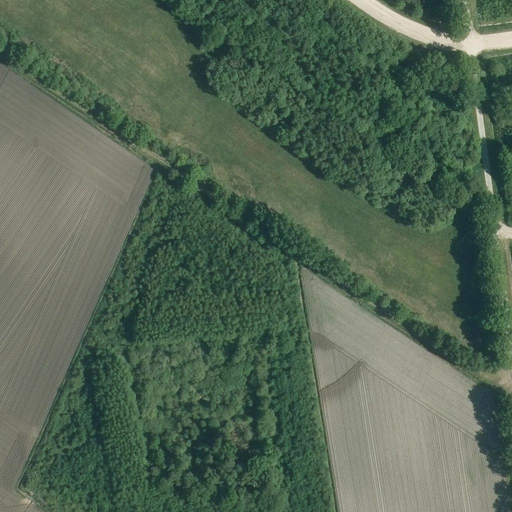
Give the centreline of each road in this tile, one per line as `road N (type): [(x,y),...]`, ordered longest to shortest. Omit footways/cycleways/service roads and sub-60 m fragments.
road 1 (track): [(511,382),(478,374),(0,53)]
road 2 (track): [(511,41),(451,45),(362,0)]
